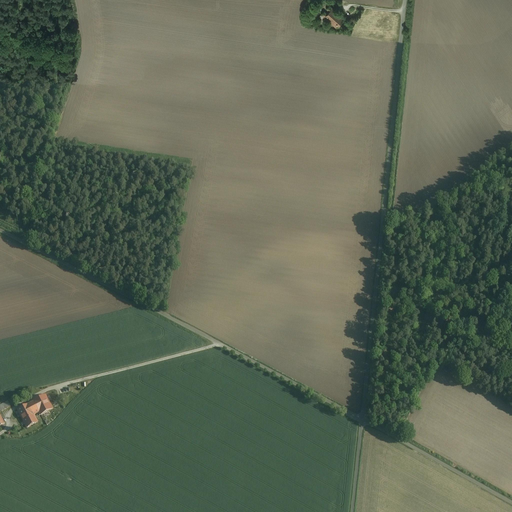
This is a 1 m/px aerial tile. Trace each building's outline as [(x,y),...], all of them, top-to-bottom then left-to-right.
[(336,12),(329,6),(326,9),(329,11),(327,14),(324,11),(321,14),(328,20),(336,12)] [(344,19),(336,12),(328,20),(336,28),(344,19)] [(45,396),(28,405),(34,415),(39,412),(41,415),(52,409),(45,396)] [(8,401),(0,405),(0,411),(10,406),(8,401)] [(28,405),(28,404),(17,410),(27,428),(37,422),(34,415),(28,405)]
